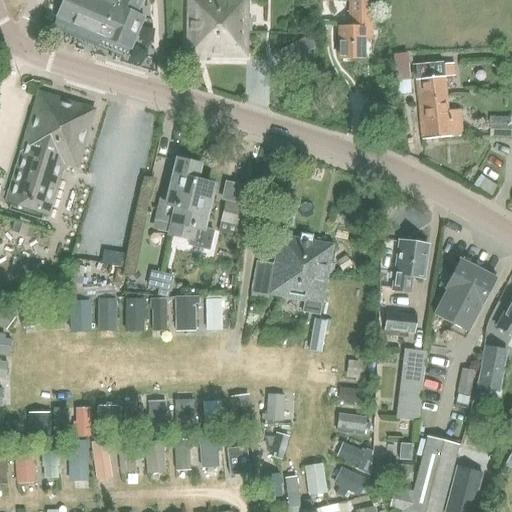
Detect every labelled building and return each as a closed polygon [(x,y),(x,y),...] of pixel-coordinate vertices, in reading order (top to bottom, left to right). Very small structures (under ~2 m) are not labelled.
[(64,0),(58,16),(101,35),(101,36),(131,49),(144,17),(137,14),(142,0),(64,0)] [(187,0),(187,57),(247,58),(248,0),(187,0)] [(372,40),(372,1),(350,1),(350,27),(340,27),(340,59),(364,59),(364,40),(372,40)] [(306,66),(294,43),(275,53),(286,76),(306,66)] [(443,60),(416,62),(417,80),(416,80),(422,141),(463,137),(460,111),(448,112),(444,77),(444,76),(444,67),(443,60)] [(77,167),(94,111),(40,94),(6,204),(48,217),(64,164),(77,167)] [(489,117),(488,136),(510,137),(510,129),(511,129),(511,124),(510,124),(510,117),(489,117)] [(162,202),(156,227),(171,231),(170,234),(182,237),(195,182),(199,167),(178,162),(168,204),(162,202)] [(195,182),(182,237),(189,239),(188,245),(199,248),(209,250),(213,232),(203,230),(203,229),(213,186),(195,182)] [(225,202),(217,232),(241,238),(249,207),(225,201),(225,202)] [(13,222),(10,232),(18,234),(21,224),(13,222)] [(255,262),(250,292),(251,292),(250,297),(267,300),(268,296),(303,302),(301,313),(320,316),(333,245),(279,236),(274,265),(255,262)] [(422,278),(427,246),(421,245),(422,243),(413,242),(412,244),(399,242),(397,259),(395,258),(391,289),(406,292),(408,276),(422,278)] [(344,257),(335,263),(341,272),(350,266),(344,257)] [(440,286),(444,288),(431,315),(467,334),(481,308),(496,279),(459,260),(450,277),(446,274),(440,286)] [(81,289),(84,268),(70,266),(66,300),(115,296),(114,287),(81,289)] [(112,284),(121,287),(126,272),(116,269),(112,284)] [(146,287),(159,290),(163,273),(150,270),(146,287)] [(163,273),(159,290),(158,296),(167,298),(172,276),(163,273)] [(195,305),(199,305),(199,296),(174,297),(175,332),(195,332),(195,305)] [(151,309),(152,332),(166,332),(166,298),(149,299),(149,309),(151,309)] [(96,331),(114,332),(115,300),(97,299),(96,331)] [(127,300),(126,331),(141,332),(141,317),(146,317),(146,310),(141,310),(141,299),(127,300)] [(205,300),(205,329),(221,329),(221,300),(205,300)] [(511,300),(497,328),(507,333),(511,335),(511,300)] [(87,320),(88,320),(88,301),(69,301),(70,333),(87,332),(87,320)] [(42,303),(43,330),(62,330),(61,302),(42,303)] [(34,314),(38,313),(36,304),(18,307),(22,329),(36,326),(34,314)] [(0,326),(6,330),(15,318),(0,306),(0,326)] [(385,330),(413,334),(415,317),(387,314),(385,330)] [(0,352),(9,354),(11,340),(0,338),(0,352)] [(477,389),(498,393),(506,352),(485,349),(477,389)] [(396,419),(416,421),(424,353),(404,351),(396,419)] [(345,377),(368,380),(370,363),(347,360),(345,377)] [(0,379),(6,380),(9,363),(0,361),(0,379)] [(457,392),(469,395),(473,372),(461,370),(457,392)] [(340,388),(338,402),(343,402),(343,404),(351,405),(351,403),(363,405),(365,391),(340,388)] [(230,397),(233,422),(250,421),(248,395),(230,397)] [(264,421),(283,422),(285,396),(266,395),(264,421)] [(175,400),(175,427),(175,433),(194,433),(194,400),(175,400)] [(147,415),(145,415),(145,425),(148,425),(148,427),(153,427),(153,432),(161,432),(161,426),(166,426),(165,401),(147,402),(147,415)] [(225,421),(221,422),(220,401),(202,402),(203,422),(207,422),(207,430),(229,429),(228,424),(225,424),(225,421)] [(123,404),(124,431),(140,430),(139,403),(123,404)] [(98,407),(98,434),(115,435),(115,427),(118,427),(118,421),(115,421),(116,406),(98,407)] [(53,438),(67,438),(67,408),(53,408),(53,438)] [(76,408),(76,432),(76,437),(89,437),(89,408),(76,408)] [(48,416),(28,416),(29,438),(48,437),(48,416)] [(337,432),(366,436),(368,421),(339,417),(337,432)] [(1,443),(20,443),(20,421),(6,420),(6,427),(1,427),(1,443)] [(276,435),(266,434),(266,436),(268,445),(273,446),(269,457),(281,461),(289,437),(277,434),(276,435)] [(217,447),(229,446),(229,437),(198,439),(200,469),(219,468),(217,447)] [(401,511),(440,511),(457,446),(426,438),(413,492),(405,490),(405,493),(392,490),(388,507),(402,511),(401,511)] [(91,442),(97,481),(112,479),(106,439),(91,442)] [(189,448),(194,448),(194,440),(173,441),(174,471),(190,470),(189,448)] [(502,465),(499,473),(505,476),(509,468),(511,469),(511,440),(510,444),(511,444),(511,446),(503,466),(502,465)] [(69,480),(86,480),(86,441),(69,441),(69,480)] [(116,444),(120,473),(136,472),(132,442),(116,444)] [(145,443),(145,448),(145,473),(164,473),(163,447),(163,442),(145,443)] [(342,444),(337,457),(359,466),(357,470),(371,477),(373,452),(366,449),(364,453),(342,444)] [(224,448),(227,476),(250,473),(246,445),(224,448)] [(14,450),(17,484),(34,483),(31,448),(14,450)] [(41,449),(42,478),(59,478),(58,448),(41,449)] [(304,466),(308,496),(326,493),(322,463),(304,466)] [(379,464),(379,480),(411,482),(412,465),(379,464)] [(456,467),(444,511),(470,511),(480,473),(456,467)] [(333,484),(340,488),(337,494),(344,498),(347,492),(356,496),(365,479),(341,468),(333,484)] [(261,476),(264,499),(282,497),(279,473),(261,476)] [(284,507),(284,511),(289,511),(300,511),(296,476),(284,478),(288,506),(284,507)]
